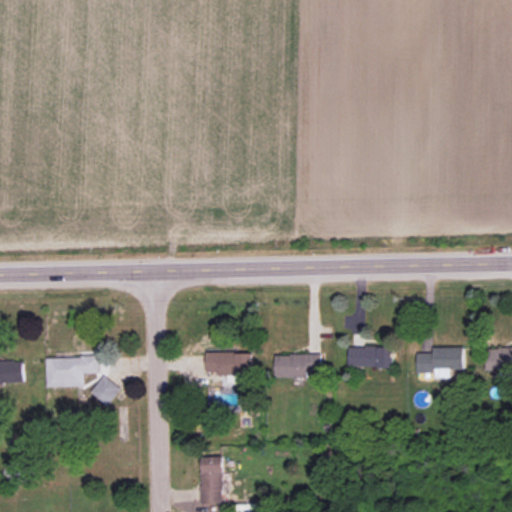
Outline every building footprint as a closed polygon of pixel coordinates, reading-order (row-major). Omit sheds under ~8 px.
[(349,366),(393,366),(394,347),(350,346),(349,366)] [(487,370),(511,369),(511,347),(486,348),(487,370)] [(207,373),(253,374),(254,352),(207,352),(207,373)] [(276,354),(276,377),(322,377),(323,354),(276,354)] [(47,357),(47,387),(85,386),(85,373),(100,372),(100,355),(47,357)] [(0,360),(0,385),(25,384),(24,360),(0,360)] [(92,391),(107,404),(121,387),(105,375),(92,391)] [(203,504),(224,503),(223,456),(202,456),(203,504)]
